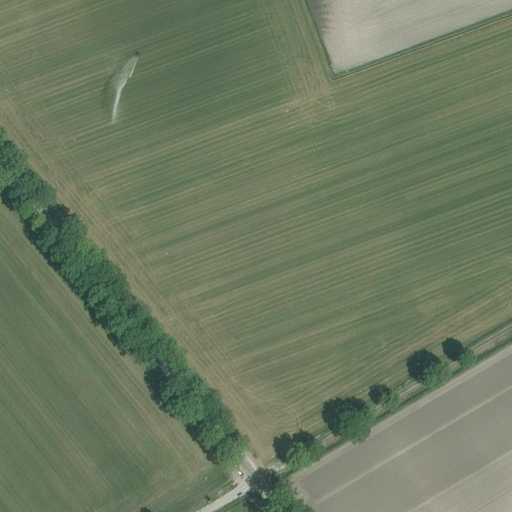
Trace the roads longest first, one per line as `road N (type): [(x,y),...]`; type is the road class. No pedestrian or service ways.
road 1 (tertiary): [(280,511),(0,164)]
road 2 (track): [(511,329),(197,511)]
